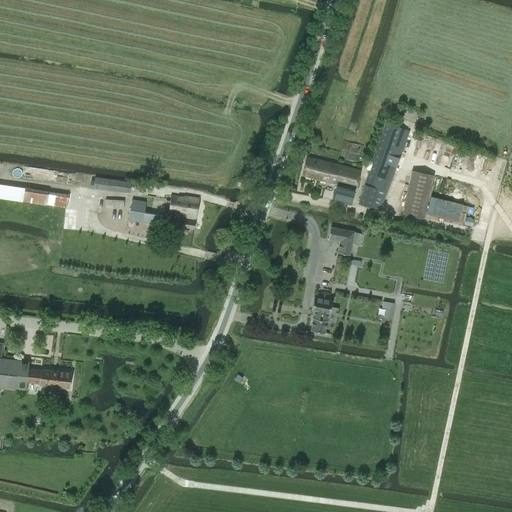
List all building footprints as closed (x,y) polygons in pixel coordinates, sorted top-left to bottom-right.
[(386,123),(358,204),(380,209),(409,131),(386,123)] [(334,183),(335,179),(357,185),(361,170),(307,156),(302,175),(334,183)] [(415,169),(404,213),(428,219),(429,215),(477,226),(482,207),(432,195),(437,174),(415,169)] [(95,177),(94,187),(105,188),(129,192),(130,183),(107,179),(95,177)] [(354,188),(337,183),(333,200),(350,204),(354,188)] [(23,201),(47,204),(49,191),(0,184),(0,198),(22,202),(23,201)] [(185,201),(186,196),(184,196),(184,197),(171,195),(168,213),(186,216),(189,202),(185,201)] [(130,210),(129,220),(143,222),(162,226),(166,199),(154,197),(148,196),(147,202),(132,199),(130,210)] [(189,202),(186,216),(186,217),(196,219),(199,198),(186,196),(185,201),(189,202)] [(105,207),(114,207),(124,208),(124,200),(105,199),(105,207)] [(194,229),(196,221),(186,219),(184,227),(194,229)] [(358,233),(354,232),(354,231),(331,227),(328,239),(340,241),(338,253),(350,255),(352,243),(356,244),(358,233)] [(314,297),(311,309),(312,309),(315,310),(314,318),(313,318),(310,330),(324,333),(325,333),(324,332),(327,320),(326,320),(328,312),(328,313),(329,313),(331,300),(329,300),(330,295),(321,293),(320,298),(314,297)] [(395,318),(396,302),(384,301),(383,317),(395,318)] [(28,368),(29,362),(1,359),(0,359),(0,386),(26,389),(27,382),(39,384),(39,385),(41,385),(41,388),(49,389),(50,386),(69,388),(71,372),(41,369),(41,370),(28,368)]
